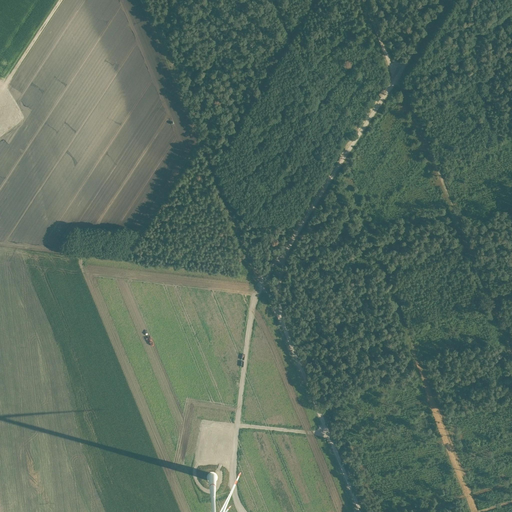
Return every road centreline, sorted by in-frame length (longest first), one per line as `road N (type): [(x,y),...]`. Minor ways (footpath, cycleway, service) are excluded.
road 1 (track): [(446,0),(261,274),(358,511)]
road 2 (track): [(365,0),(511,355)]
road 3 (track): [(261,274),(144,0)]
road 4 (track): [(327,434),(214,423),(212,463)]
